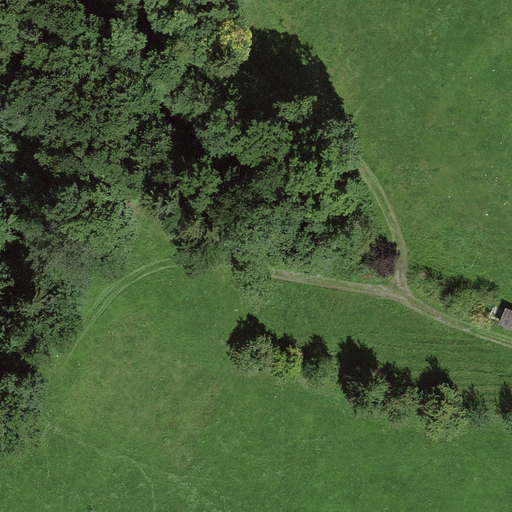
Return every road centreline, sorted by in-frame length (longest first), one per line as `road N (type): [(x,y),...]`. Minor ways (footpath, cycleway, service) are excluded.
road 1 (motorway): [(0,104),(135,88),(511,95)]
road 2 (track): [(260,38),(393,216),(403,281),(418,299),(511,338)]
